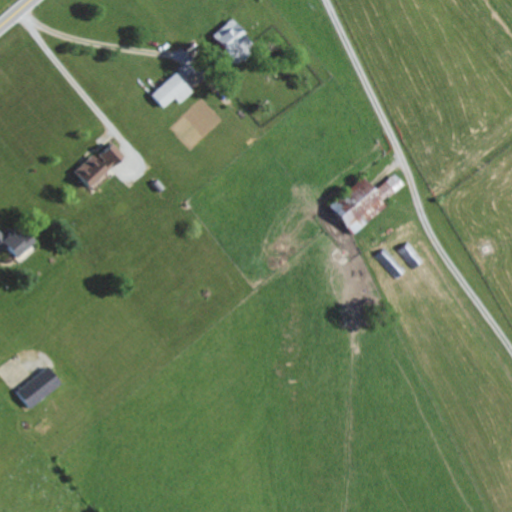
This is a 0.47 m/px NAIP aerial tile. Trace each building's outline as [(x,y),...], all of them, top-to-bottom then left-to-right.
[(253,44),(229,16),(209,33),(234,61),(253,44)] [(190,89),(172,70),(148,93),(160,105),(171,95),(177,101),(190,89)] [(119,151),(107,140),(94,155),(89,150),(71,170),(87,186),(119,151)] [(387,204),(382,198),(403,182),(394,171),(373,187),(363,175),(328,202),(351,231),(387,204)] [(0,224),(0,245),(2,244),(11,255),(31,239),(22,228),(11,236),(1,223),(0,224)] [(13,254),(17,260),(34,247),(30,241),(13,254)] [(13,389),(26,406),(58,380),(45,364),(13,389)]
